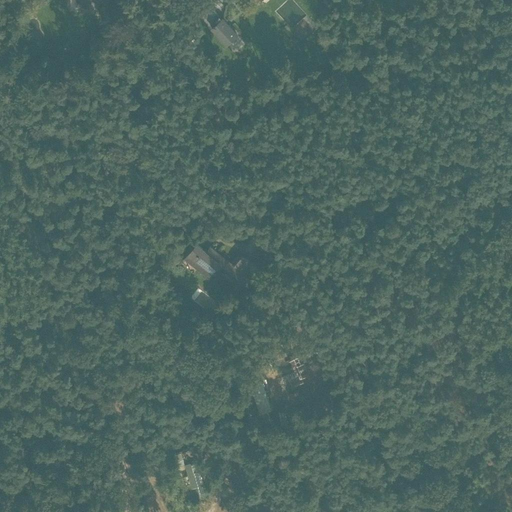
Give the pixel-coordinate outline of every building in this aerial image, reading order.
[(237,34),(221,18),(210,27),(226,44),(237,34)] [(255,207),(258,216),(281,208),(278,199),(255,207)] [(240,251),(231,263),(228,260),(227,261),(209,246),(205,251),(195,243),(186,255),(200,266),(198,268),(208,276),(219,263),(243,283),(247,277),(248,277),(241,271),(250,259),(250,260),(240,252),(241,252),(240,251)] [(303,358),(304,358),(299,344),(282,351),(287,363),(278,367),(281,374),(283,377),(273,381),(277,389),(285,386),(287,392),(301,386),(299,382),(310,377),(303,358)] [(320,362),(326,360),(322,351),(317,353),(320,362)] [(261,381),(250,385),(260,414),(271,410),(261,381)] [(139,451),(139,464),(147,464),(147,451),(139,451)] [(190,469),(195,486),(200,484),(195,468),(190,469)]
